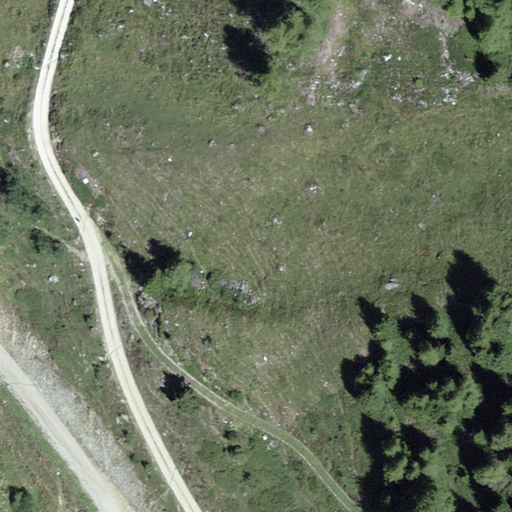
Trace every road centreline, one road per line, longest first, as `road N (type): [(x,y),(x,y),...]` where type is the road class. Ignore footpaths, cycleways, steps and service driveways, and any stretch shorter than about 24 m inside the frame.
road 1 (track): [(189,511),(116,355),(89,237),(42,153),(39,98),(64,0)]
road 2 (track): [(95,255),(111,257),(154,351),(194,388),(302,455),(354,511)]
road 3 (track): [(0,360),(111,511)]
